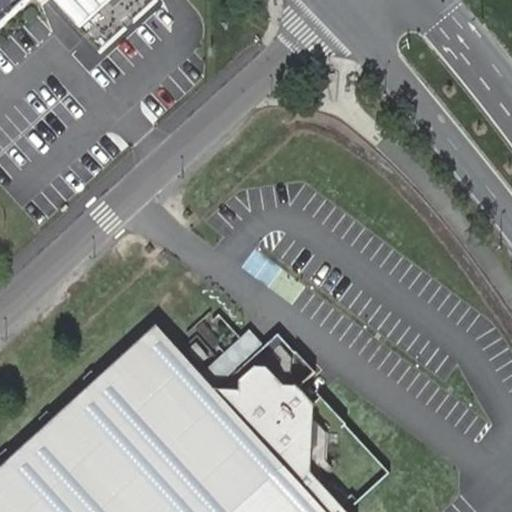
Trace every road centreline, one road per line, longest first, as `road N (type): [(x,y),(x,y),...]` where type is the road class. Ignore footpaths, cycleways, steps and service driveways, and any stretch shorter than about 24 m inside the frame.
road 1 (unclassified): [(0,314),(334,7)]
road 2 (secondary): [(334,7),(511,219)]
